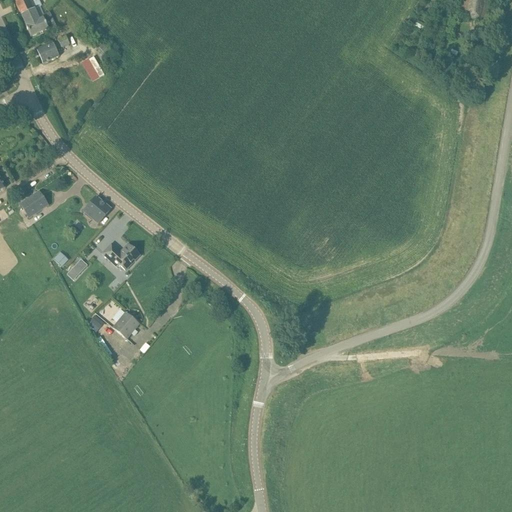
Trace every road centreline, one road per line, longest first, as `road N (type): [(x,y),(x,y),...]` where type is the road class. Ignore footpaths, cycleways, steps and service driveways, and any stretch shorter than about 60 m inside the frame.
road 1 (unclassified): [(264,382),(427,315),(464,286),(489,231),(511,103)]
road 2 (tertiary): [(264,382),(258,318),(72,164),(28,95)]
road 3 (tertiary): [(262,511),(253,442),(264,382)]
